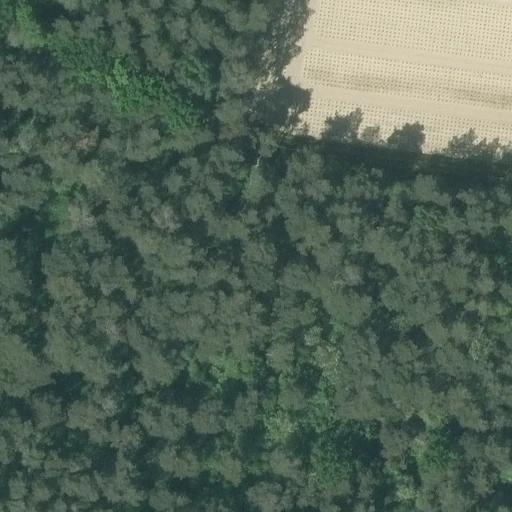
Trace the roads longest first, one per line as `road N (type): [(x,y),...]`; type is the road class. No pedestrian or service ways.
road 1 (track): [(176,99),(370,187),(511,200)]
road 2 (track): [(0,15),(176,99)]
